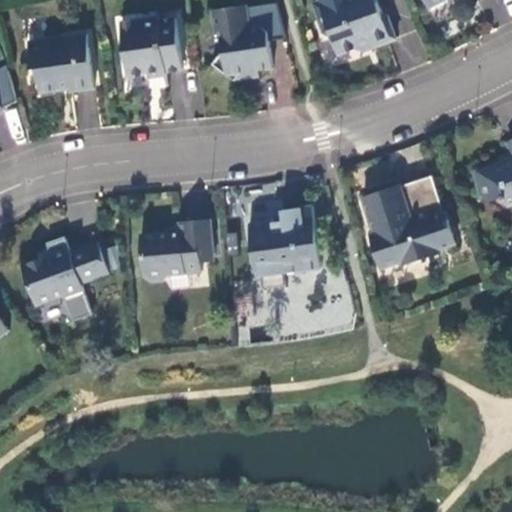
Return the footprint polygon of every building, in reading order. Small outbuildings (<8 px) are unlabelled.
[(319,0),(320,2),(314,4),(325,34),(333,38),(339,56),(372,43),(374,48),(397,39),(388,16),(382,13),(377,0),(319,0)] [(425,0),(430,9),(447,0),(425,0)] [(248,6),(213,10),(216,33),(221,33),(224,51),(213,65),(235,81),(241,73),(274,69),(269,32),(261,26),(251,27),(248,6)] [(159,17),(122,23),(129,75),(159,71),(159,76),(168,75),(167,72),(184,70),(176,19),(160,21),(159,17)] [(88,34),(29,42),(33,70),(38,69),(41,93),(57,91),(61,86),(70,85),(71,93),(96,89),(88,34)] [(511,140),(508,142),(511,149),(511,160),(498,168),(476,174),(482,195),(493,201),(506,197),(508,205),(511,204),(511,140)] [(390,185),(363,193),(375,230),(372,231),(382,265),(402,258),(403,260),(441,249),(440,247),(456,242),(446,209),(444,209),(432,173),(403,183),(402,182),(400,183),(401,185),(391,188),(390,185)] [(313,206),(283,211),(284,221),(274,223),(273,220),(250,223),(258,278),(262,277),(276,288),(286,274),(322,268),(313,206)] [(214,251),(212,219),(181,222),(182,232),(141,236),(145,277),(151,282),(166,281),(171,275),(203,272),(202,262),(201,252),(214,251)] [(64,295),(77,329),(97,322),(83,285),(111,274),(99,242),(71,252),(66,237),(48,244),(52,255),(23,266),(37,305),(64,295)] [(214,251),(201,252),(202,262),(215,261),(214,251)] [(0,338),(10,331),(0,317),(0,338)]
